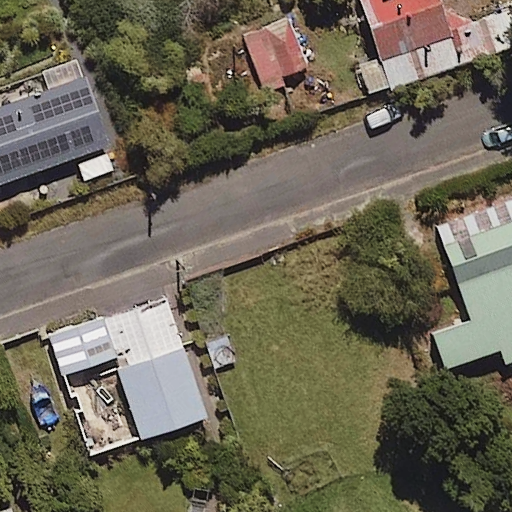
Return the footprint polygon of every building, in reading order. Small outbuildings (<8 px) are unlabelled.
[(455,55),(436,0),(357,0),(374,51),(353,58),(363,86),(455,55)] [(305,65),(284,12),(239,29),(259,83),(305,65)] [(0,170),(103,137),(80,66),(0,91),(0,170)] [(511,192),(431,221),(463,310),(427,323),(440,360),(493,341),(498,355),(511,349),(511,192)] [(200,406),(162,291),(46,328),(59,368),(110,351),(135,427),(200,406)] [(0,511),(9,511),(6,499),(0,501),(0,511)]
